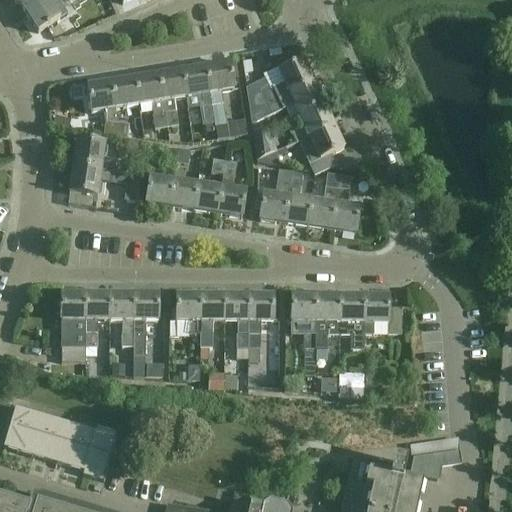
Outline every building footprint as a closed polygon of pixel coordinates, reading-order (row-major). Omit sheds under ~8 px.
[(13,0),(23,15),(44,1),(43,0),(13,0)] [(44,1),(23,15),(36,36),(58,22),(50,10),(65,0),(45,0),(44,1)] [(249,115),(312,86),(302,64),(278,75),(283,86),(260,96),(256,89),(245,90),(249,115)] [(229,67),(204,71),(213,126),(226,123),(221,95),(233,93),(229,67)] [(204,71),(181,74),(185,100),(186,110),(198,108),(201,128),(214,126),(213,126),(204,71)] [(166,130),(177,128),(173,102),(185,100),(181,74),(157,78),(166,130)] [(166,130),(157,78),(133,82),(138,108),(149,106),(153,132),(166,130)] [(133,82),(110,86),(114,112),(138,108),(133,82)] [(110,86),(85,90),(88,105),(90,116),(102,114),(104,125),(116,127),(116,125),(114,112),(110,86)] [(298,118),(322,107),(312,86),(249,115),(251,127),(293,107),(298,118)] [(322,107),(298,118),(302,128),(289,134),(295,146),(298,145),(332,129),(322,107)] [(54,118),(51,129),(66,133),(69,122),(54,118)] [(226,123),(213,126),(214,126),(216,144),(229,141),(226,126),(226,123)] [(104,125),(102,139),(114,140),(116,127),(104,125)] [(214,126),(201,128),(204,146),(216,144),(214,126)] [(114,140),(117,141),(126,142),(128,128),(116,127),(114,140)] [(342,152),(332,129),(298,145),(308,167),(313,179),(336,169),(331,158),(342,152)] [(267,133),(252,140),(256,165),(276,155),(267,133)] [(117,141),(115,155),(143,159),(144,149),(139,144),(126,142),(117,141)] [(75,144),(72,170),(99,174),(109,175),(113,176),(115,163),(101,161),(103,148),(75,144)] [(165,148),(163,162),(175,164),(177,150),(165,148)] [(177,150),(175,164),(187,165),(189,152),(177,150)] [(212,159),(210,173),(222,175),(224,161),(212,159)] [(224,161),(222,175),(234,177),(236,163),(224,161)] [(109,175),(99,174),(72,170),(68,197),(96,201),(98,183),(108,184),(109,175)] [(278,171),(276,185),(288,187),(290,173),(278,171)] [(290,173),(288,187),(300,188),(302,175),(290,173)] [(113,176),(112,187),(117,187),(125,189),(127,178),(113,176)] [(136,206),(140,179),(127,177),(127,178),(125,189),(123,204),(136,206)] [(321,205),(310,204),(306,230),(330,233),(337,179),(326,178),(321,205)] [(337,179),(330,233),(354,237),(358,210),(345,209),(349,181),(337,179)] [(144,207),(168,210),(172,184),(148,180),(144,207)] [(168,210),(192,214),(196,187),(172,184),(168,210)] [(192,214),(216,218),(219,191),(196,187),(192,214)] [(244,195),(219,191),(216,218),(240,221),(244,195)] [(258,223),(282,227),(286,200),(262,197),(258,223)] [(310,204),(286,200),(282,227),(306,230),(310,204)] [(84,298),(60,297),(59,324),(61,324),(61,337),(73,337),(72,351),(60,351),(61,367),(84,367),(84,351),(84,324),(84,298)] [(107,324),(107,298),(84,298),(84,324),(84,351),(96,351),(96,337),(96,324),(107,324)] [(131,350),(132,325),(132,298),(107,298),(107,324),(119,325),(119,350),(131,350)] [(157,299),(132,298),(132,325),(131,350),(131,360),(143,360),(143,325),(156,325),(157,299)] [(198,337),(198,325),(198,299),(175,299),(175,311),(170,310),(170,323),(167,323),(167,340),(179,340),(179,336),(198,337)] [(210,325),(223,326),(223,299),(198,299),(198,325),(198,337),(198,350),(199,350),(207,350),(210,350),(210,325)] [(246,351),(247,326),(247,299),(223,299),(223,326),(236,326),(236,337),(234,337),(234,351),(236,351),(246,351)] [(247,299),(247,326),(246,351),(259,351),(259,326),(271,326),(272,300),(247,299)] [(289,326),(313,326),(313,299),(289,299),(289,326)] [(338,299),(313,299),(313,326),(313,339),(313,351),(325,351),(325,339),(337,339),(337,326),(338,299)] [(361,299),(338,299),(337,326),(337,339),(351,339),(361,339),(361,338),(361,337),(361,326),(361,299)] [(387,299),(361,299),(361,326),(361,337),(361,338),(400,338),(400,311),(386,311),(387,299)] [(313,339),(304,339),(304,351),(313,351),(313,339)] [(351,339),(351,353),(361,353),(361,339),(351,339)] [(199,350),(199,361),(207,361),(207,350),(199,350)] [(236,351),(235,361),(246,362),(246,351),(236,351)] [(325,351),(313,351),(313,364),(324,364),(325,351)] [(143,360),(131,360),(131,381),(143,382),(143,360)] [(110,367),(110,379),(123,380),(123,368),(110,367)] [(185,386),(197,386),(198,370),(185,370),(185,386)] [(222,377),(208,376),(207,392),(222,393),(222,377)] [(361,388),(337,388),(337,402),(361,403),(361,388)] [(2,449),(36,460),(82,473),(81,478),(102,484),(117,435),(95,428),(94,433),(14,409),(2,449)] [(451,429),(403,438),(405,448),(453,439),(451,429)] [(438,468),(460,465),(458,453),(412,460),(408,477),(435,483),(438,468)] [(415,511),(421,486),(401,482),(404,467),(391,464),(390,468),(351,459),(339,511),(287,511),(285,508),(268,504),(260,509),(259,509),(229,503),(226,511),(415,511)] [(27,511),(29,506),(0,497),(0,511),(27,511)] [(65,511),(35,503),(32,511),(65,511)]
